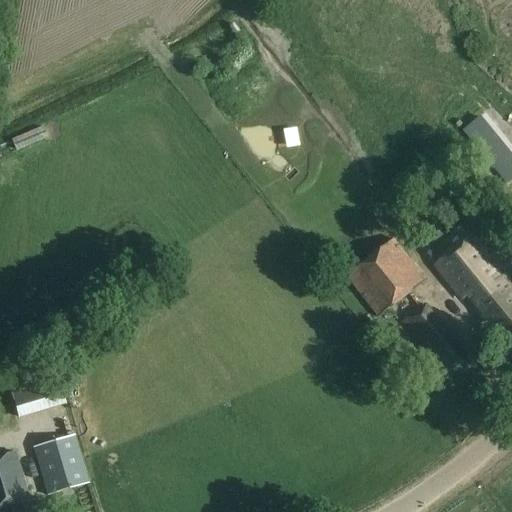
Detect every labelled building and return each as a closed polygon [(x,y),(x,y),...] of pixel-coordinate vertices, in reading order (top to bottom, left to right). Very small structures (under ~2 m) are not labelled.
[(511,149),(482,114),(463,130),(508,184),(511,180),(511,149)] [(483,209),(475,214),(483,227),(491,221),(483,209)] [(467,298),(499,272),(471,238),(436,266),(463,300),(467,298)] [(424,280),(393,241),(348,278),(379,317),(424,280)] [(511,282),(505,274),(470,302),(482,316),(479,318),(511,360),(511,282)] [(449,373),(468,359),(426,304),(403,320),(431,356),(434,354),(449,373)] [(375,323),(409,384),(428,374),(394,312),(375,323)] [(11,395),(18,414),(65,398),(59,379),(11,395)] [(511,405),(511,396),(504,383),(469,406),(481,425),(511,405)] [(73,438),(34,450),(47,496),(87,485),(73,438)] [(0,511),(2,511),(2,509),(27,502),(13,455),(0,458),(0,511)]
